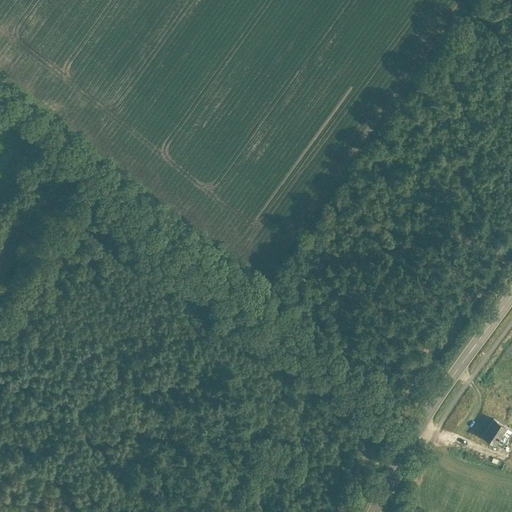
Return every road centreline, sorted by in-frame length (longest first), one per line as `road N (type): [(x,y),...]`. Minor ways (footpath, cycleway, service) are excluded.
road 1 (track): [(0,100),(416,430)]
road 2 (secondary): [(373,511),(433,403),(511,295)]
